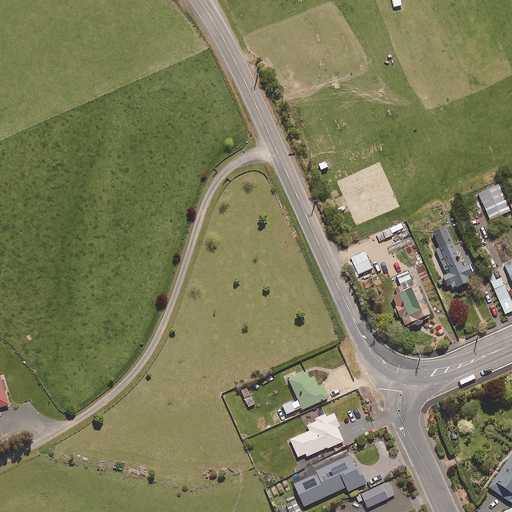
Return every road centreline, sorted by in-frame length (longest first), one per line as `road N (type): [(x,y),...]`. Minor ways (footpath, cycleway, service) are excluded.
road 1 (primary): [(402,373),(361,337),(218,29),(197,0)]
road 2 (residential): [(402,373),(401,416),(445,511)]
